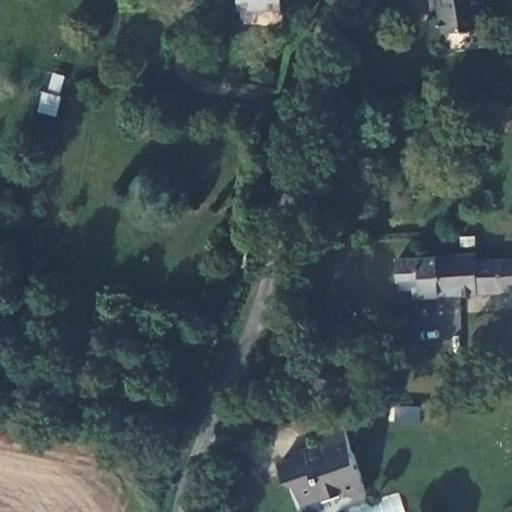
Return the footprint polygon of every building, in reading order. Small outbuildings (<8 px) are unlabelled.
[(244,0),(244,9),(285,9),(284,0),(244,0)] [(444,0),(446,8),(441,9),(446,36),(488,30),(483,0),(444,0)] [(40,91),(36,112),(56,115),(60,95),(40,91)] [(416,295),(458,295),(456,259),(399,263),(399,282),(416,282),(416,295)] [(458,295),(511,292),(511,262),(479,264),(479,259),(456,259),(458,295)] [(460,333),(460,298),(435,298),(435,333),(460,333)] [(419,349),(414,347),(411,347),(407,350),(406,356),(408,361),(413,363),(418,361),(422,358),(422,353),(419,349)] [(389,423),(419,425),(420,407),(390,405),(389,423)] [(367,495),(343,432),(318,441),(320,446),(305,452),(306,457),(278,468),(284,485),(294,482),(302,507),(320,499),(323,504),(345,496),(354,499),(367,495)]
